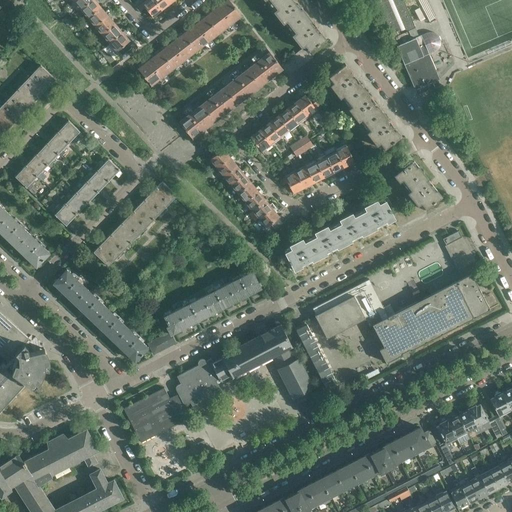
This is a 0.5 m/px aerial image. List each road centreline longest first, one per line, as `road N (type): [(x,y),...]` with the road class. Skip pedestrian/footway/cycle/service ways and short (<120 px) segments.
road 1 (residential): [(473,203),(117,385)]
road 2 (residential): [(349,40),(237,127),(234,141),(292,204),(427,139)]
road 3 (residential): [(29,288),(135,173),(62,104),(0,163)]
road 4 (tertiary): [(511,328),(214,479)]
road 5 (tertiary): [(227,506),(511,358)]
road 6 (residential): [(117,385),(29,288)]
road 7 (residential): [(150,511),(94,396)]
road 8 (residential): [(427,139),(349,40)]
road 9 (residential): [(16,301),(77,360),(94,396)]
